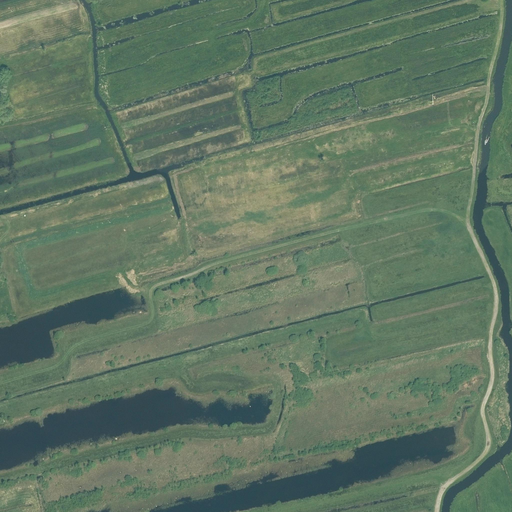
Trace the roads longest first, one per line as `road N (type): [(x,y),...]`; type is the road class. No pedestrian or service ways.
road 1 (track): [(58,366),(72,347),(153,317),(152,288),(161,282),(407,214),(441,211),(467,220)]
road 2 (track): [(437,511),(444,487),(487,448),(481,404),(496,300),(467,220)]
road 3 (track): [(467,220),(475,127),(501,0)]
